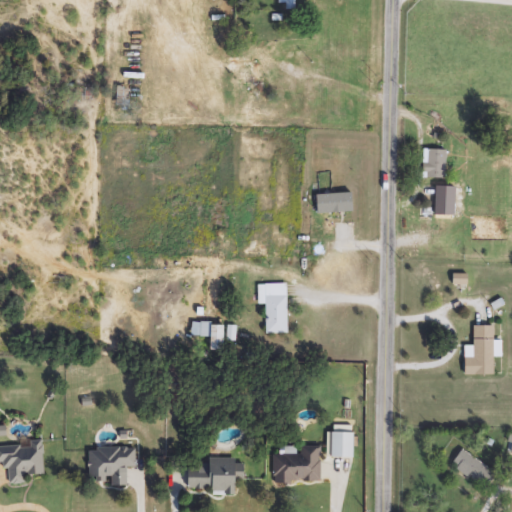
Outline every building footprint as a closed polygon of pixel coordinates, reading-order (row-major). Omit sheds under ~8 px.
[(280,10),(280,0),(296,0),(296,10),(280,10)] [(116,108),(116,87),(130,87),(130,108),(116,108)] [(446,151),(446,179),(425,179),(425,151),(446,151)] [(322,237),(322,189),(333,189),(333,237),(322,237)] [(259,305),(259,285),(287,285),(287,334),(266,334),(266,305),(259,305)] [(223,350),(210,350),(210,325),(223,325),(223,350)] [(205,337),(191,336),(192,326),(206,327),(205,337)] [(464,376),(464,347),(473,347),(473,326),(494,326),(494,376),(464,376)] [(331,457),(332,432),(352,433),(352,457),(331,457)] [(44,474),(25,475),(25,485),(8,485),(7,466),(0,466),(0,445),(42,443),(44,474)] [(319,483),(275,483),(275,447),(320,447),(319,483)] [(135,448),(135,467),(127,467),(127,485),(98,485),(98,477),(89,477),(89,448),(135,448)] [(451,465),(462,449),(496,474),(484,490),(451,465)] [(187,491),(187,467),(208,467),(208,460),(242,460),(242,481),(235,481),(235,495),(212,496),(211,490),(187,491)]
